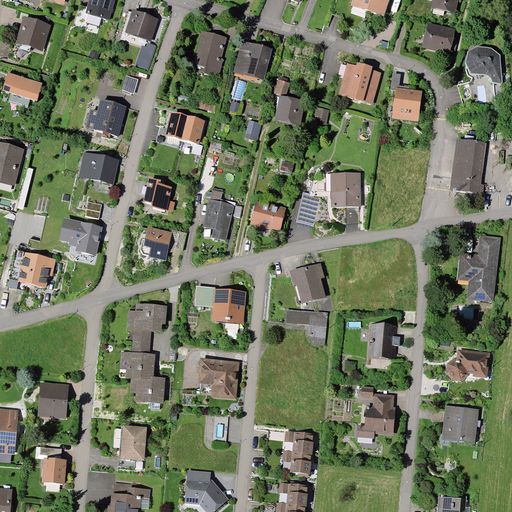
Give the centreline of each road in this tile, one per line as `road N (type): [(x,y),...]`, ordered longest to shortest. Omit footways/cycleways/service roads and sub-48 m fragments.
road 1 (residential): [(191,5),(417,68),(433,83),(425,228)]
road 2 (residential): [(181,1),(98,298)]
road 3 (residential): [(425,228),(404,511)]
road 4 (unclassified): [(240,511),(262,257)]
road 5 (residential): [(98,298),(78,511)]
road 6 (residential): [(262,257),(98,298)]
road 7 (residential): [(425,228),(262,257)]
